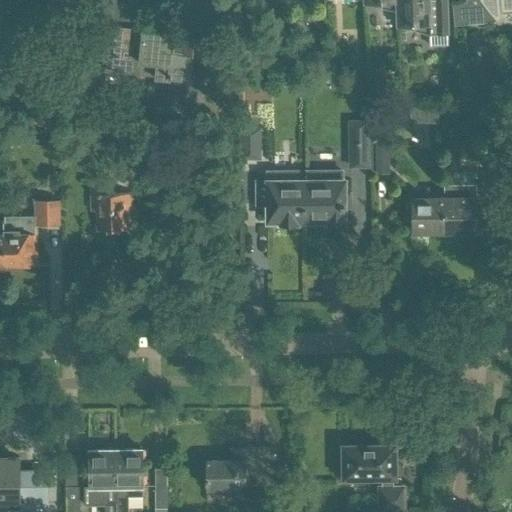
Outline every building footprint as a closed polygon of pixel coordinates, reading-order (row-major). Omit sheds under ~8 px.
[(396,11),(397,11),(398,11),(397,0),(364,0),(365,3),(381,2),(382,8),(396,11)] [(428,34),(430,34),(430,46),(449,45),(447,0),(430,0),(397,0),(398,11),(397,11),(398,25),(414,25),(415,31),(428,34)] [(468,24),(495,22),(502,17),(501,10),(511,8),(511,0),(468,0),(466,2),(468,24)] [(88,68),(111,70),(158,75),(157,82),(171,83),(172,76),(192,78),(195,35),(115,28),(93,26),(88,68)] [(57,41),(46,65),(58,71),(70,47),(57,41)] [(445,75),(446,94),(458,93),(458,74),(445,75)] [(438,105),(412,103),(412,121),(437,122),(438,105)] [(494,171),(507,171),(510,171),(509,104),(492,104),(492,118),(497,118),(492,122),(493,139),(494,171)] [(239,128),(239,160),(262,160),(261,128),(239,128)] [(376,174),(391,174),(390,135),(376,135),(376,174)] [(368,167),(368,146),(350,146),(350,167),(368,167)] [(299,221),(306,221),(306,171),(269,171),(269,181),(259,181),(260,204),(269,204),(269,221),(282,221),(282,223),(299,223),(299,221)] [(306,171),(306,221),(329,221),(329,223),(346,223),(346,207),(352,207),(352,194),(346,194),(346,180),(343,180),(343,171),(306,171)] [(445,191),(445,195),(446,231),(478,231),(477,173),(444,173),(445,191)] [(110,194),(109,177),(90,178),(92,211),(98,211),(99,229),(107,229),(107,234),(119,233),(119,229),(128,228),(127,210),(132,209),(132,193),(110,194)] [(414,231),(446,231),(445,195),(445,191),(426,192),(426,198),(413,198),(414,231)] [(5,216),(5,233),(6,268),(18,268),(20,267),(22,264),(29,264),(29,255),(37,255),(37,226),(60,225),(60,200),(35,201),(35,216),(5,216)] [(363,446),(352,446),(344,446),(344,479),(383,478),(383,488),(381,488),(380,511),(382,511),(405,511),(405,488),(394,488),(394,478),(397,478),(396,445),(377,446),(377,445),(365,445),(363,446)] [(247,488),(247,485),(274,484),(273,447),(241,447),(231,448),(230,460),(207,461),(208,489),(247,488)] [(105,511),(117,511),(117,489),(117,449),(90,449),(90,487),(85,487),(85,505),(105,505),(105,511)] [(117,511),(129,511),(129,496),(144,496),(143,449),(117,449),(117,489),(117,511)] [(19,471),(19,459),(6,459),(6,457),(0,457),(0,508),(19,508),(19,507),(47,507),(46,471),(19,471)] [(166,469),(155,469),(155,509),(167,508),(166,469)] [(66,506),(78,506),(77,487),(66,487),(66,506)]
